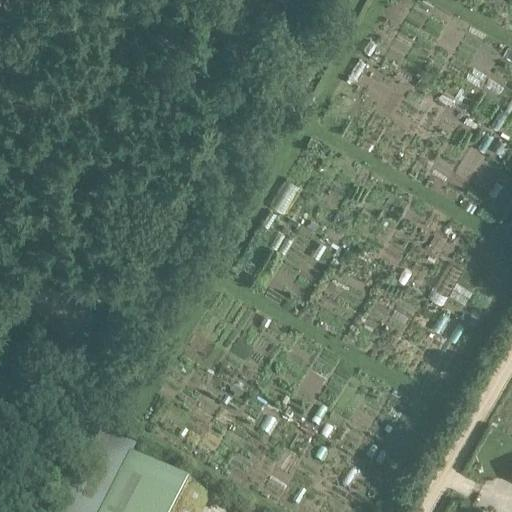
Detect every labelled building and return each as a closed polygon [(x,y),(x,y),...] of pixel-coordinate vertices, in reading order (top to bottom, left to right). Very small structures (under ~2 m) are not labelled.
[(383,48),(389,33),(378,28),(372,43),(383,48)] [(99,309),(35,277),(17,312),(82,344),(99,309)] [(261,338),(266,326),(254,321),(249,332),(261,338)] [(321,417),(344,426),(350,411),(328,401),(321,417)] [(134,462),(108,511),(200,511),(207,500),(134,462)]
